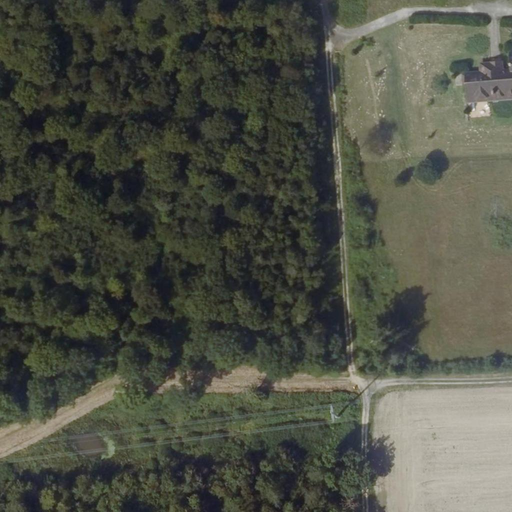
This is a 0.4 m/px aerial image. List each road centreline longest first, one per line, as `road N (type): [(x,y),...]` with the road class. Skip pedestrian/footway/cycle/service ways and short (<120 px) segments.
road 1 (track): [(0,446),(135,375),(511,383)]
road 2 (unclassified): [(321,0),(328,29),(343,35),(408,11),(511,17)]
road 3 (track): [(370,383),(376,511)]
